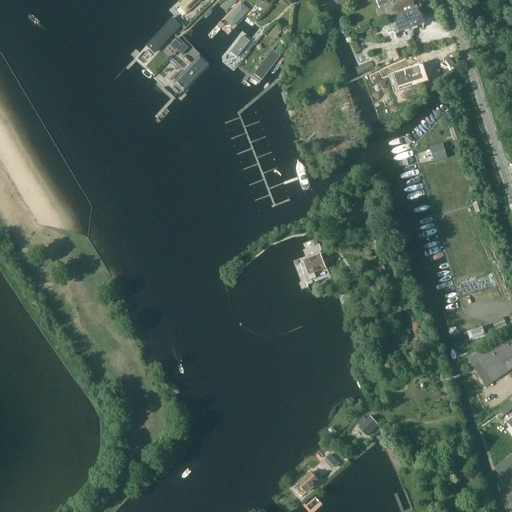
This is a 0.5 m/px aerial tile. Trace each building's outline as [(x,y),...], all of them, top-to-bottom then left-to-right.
[(188,0),(178,10),(187,21),(210,0),(188,0)] [(219,0),(182,37),(212,69),(212,70),(248,22),(230,0),(219,0)] [(385,7),(388,17),(416,7),(414,2),(411,3),(409,0),(375,0),(379,9),(385,7)] [(389,36),(394,34),(422,24),(419,14),(418,14),(416,7),(388,17),(391,25),(385,27),(389,36)] [(174,22),(149,48),(157,56),(182,30),(174,22)] [(268,32),(273,37),(280,30),(275,25),(268,32)] [(177,38),(169,46),(176,52),(177,51),(183,44),(177,38)] [(227,58),(236,65),(252,45),(243,38),(227,58)] [(183,44),(177,51),(182,55),(188,48),(183,44)] [(394,61),(403,57),(399,49),(390,53),(394,61)] [(262,80),(278,60),(270,54),(254,74),(262,80)] [(183,91),(205,68),(196,60),(174,82),(183,91)] [(399,88),(423,80),(418,66),(394,74),(399,88)] [(455,141),(461,138),(457,127),(450,129),(455,141)] [(431,149),(435,160),(446,157),(443,146),(431,149)] [(309,274),(325,268),(320,256),(305,262),(309,274)] [(498,383),(503,379),(501,377),(511,369),(511,331),(469,360),(486,387),(496,380),(498,383)] [(367,436),(379,425),(370,417),(367,421),(364,418),(358,424),(360,427),(359,428),(367,436)] [(334,468),(339,463),(331,454),(326,459),(334,468)] [(511,464),(511,458),(511,457),(502,465),(506,470),(511,464)] [(307,493),(319,482),(311,473),(299,484),(307,493)]
